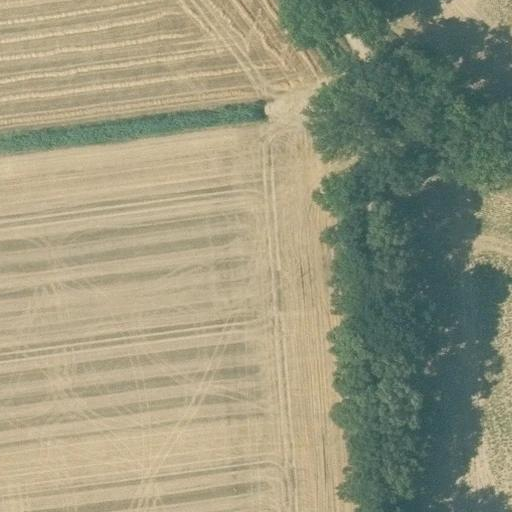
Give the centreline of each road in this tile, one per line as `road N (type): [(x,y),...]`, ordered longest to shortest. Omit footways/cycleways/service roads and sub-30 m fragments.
road 1 (track): [(390,511),(351,20)]
road 2 (unclassified): [(511,151),(432,117),(335,0)]
